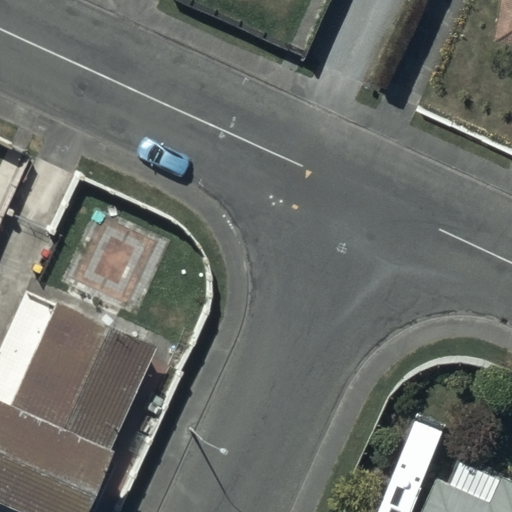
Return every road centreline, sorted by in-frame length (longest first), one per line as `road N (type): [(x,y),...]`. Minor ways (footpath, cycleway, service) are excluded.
road 1 (tertiary): [(0,37),(367,204)]
road 2 (tertiary): [(227,511),(367,204)]
road 3 (residential): [(367,204),(511,268)]
